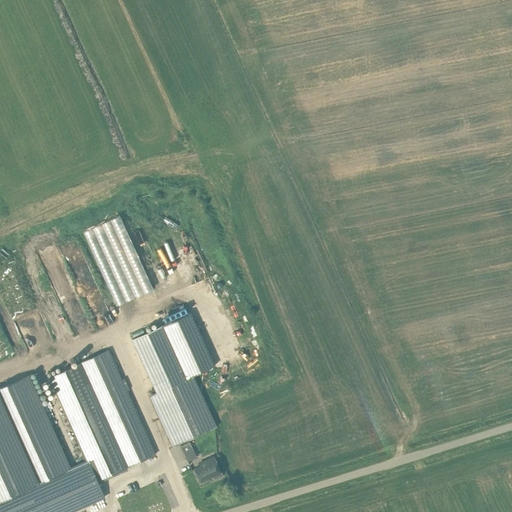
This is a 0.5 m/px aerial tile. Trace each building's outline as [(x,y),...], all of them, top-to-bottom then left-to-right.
[(85,229),(113,304),(132,297),(105,222),(85,229)] [(66,224),(46,228),(47,234),(67,231),(66,224)] [(161,326),(132,339),(153,385),(156,392),(149,395),(172,447),(184,441),(215,427),(209,414),(192,376),(214,366),(190,313),(162,326),(161,326)] [(107,350),(79,363),(50,376),(88,460),(97,480),(154,455),(107,350)] [(88,460),(70,468),(28,375),(0,387),(0,511),(70,511),(104,497),(97,480),(88,460)] [(189,442),(180,446),(185,457),(194,453),(189,442)] [(214,457),(202,462),(199,464),(200,466),(194,469),(200,483),(209,479),(210,481),(223,476),(214,457)]
